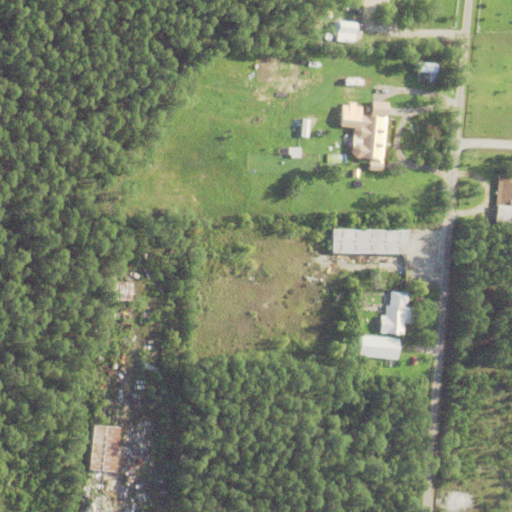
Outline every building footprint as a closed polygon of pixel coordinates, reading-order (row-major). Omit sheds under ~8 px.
[(340,35),(341,24),(353,25),(353,36),(340,35)] [(412,83),(414,65),(434,66),(432,85),(412,83)] [(358,109),(358,113),(363,114),(363,118),(384,120),(379,174),(366,172),(367,162),(367,161),(352,160),(348,155),(349,149),(354,145),(358,146),(358,142),(354,142),(350,137),(351,131),(355,130),(338,128),(340,107),(346,108),(346,104),(352,105),(352,108),(358,109)] [(388,108),(387,113),(384,113),(384,117),(375,116),(375,113),(368,112),(369,106),(377,106),(377,105),(385,106),(385,108),(388,108)] [(287,156),(299,156),(299,148),(287,148),(287,156)] [(484,174),(497,165),(500,169),(487,178),(484,174)] [(511,207),(494,205),(497,177),(511,178),(511,207)] [(511,228),(492,226),(494,208),(511,209),(511,228)] [(328,256),(329,223),(353,223),(353,232),(402,233),(402,257),(328,256)] [(103,303),(104,284),(128,285),(127,304),(103,303)] [(402,306),(402,309),(412,309),(411,326),(402,325),(401,337),(377,336),(378,317),(382,317),(383,308),(387,308),(388,293),(406,295),(405,306),(402,306)] [(399,343),(399,338),(412,339),(412,336),(417,337),(417,344),(399,343)] [(364,358),(365,347),(377,348),(376,359),(364,358)] [(85,473),(89,429),(115,431),(111,476),(85,473)]
